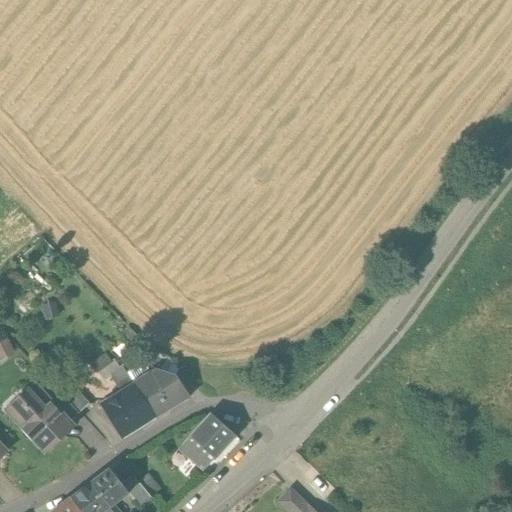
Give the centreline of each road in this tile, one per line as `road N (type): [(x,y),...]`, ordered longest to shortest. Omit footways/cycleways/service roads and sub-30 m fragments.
road 1 (tertiary): [(511,153),(373,337),(281,433)]
road 2 (residential): [(281,433),(241,403),(195,406),(8,511)]
